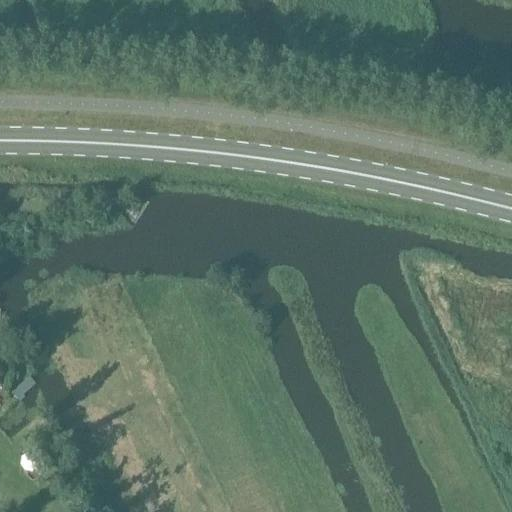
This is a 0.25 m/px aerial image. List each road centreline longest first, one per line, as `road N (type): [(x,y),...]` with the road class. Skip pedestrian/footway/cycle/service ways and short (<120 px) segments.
road 1 (secondary): [(511,210),(338,170),(196,151)]
road 2 (secondary): [(0,141),(196,151)]
